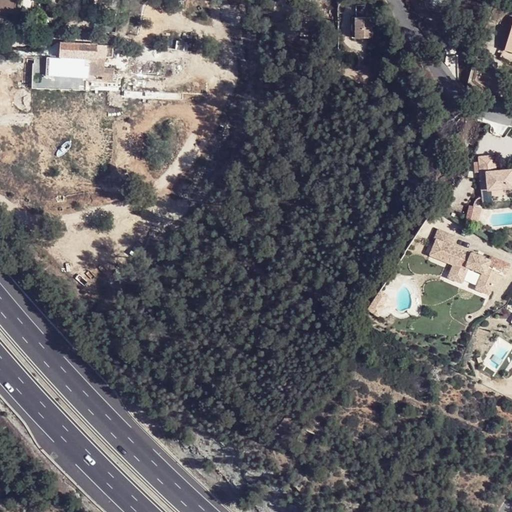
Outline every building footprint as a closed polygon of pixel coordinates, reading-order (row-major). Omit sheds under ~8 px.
[(372,18),(356,18),(356,39),(372,39),(372,18)] [(112,45),(113,45),(111,45),(62,42),(61,57),(112,58),(112,45)] [(89,77),(101,78),(102,68),(102,65),(90,63),(89,77)] [(102,68),(101,78),(109,78),(110,68),(102,68)] [(492,155),(475,157),(479,191),(511,188),(511,187),(511,186),(511,169),(493,171),(492,155)] [(491,294),(501,272),(490,267),(493,261),(475,253),(474,255),(453,246),(457,236),(442,229),(437,239),(439,239),(433,254),(456,264),(451,277),(464,282),(471,267),(485,273),(478,288),(491,294)]
